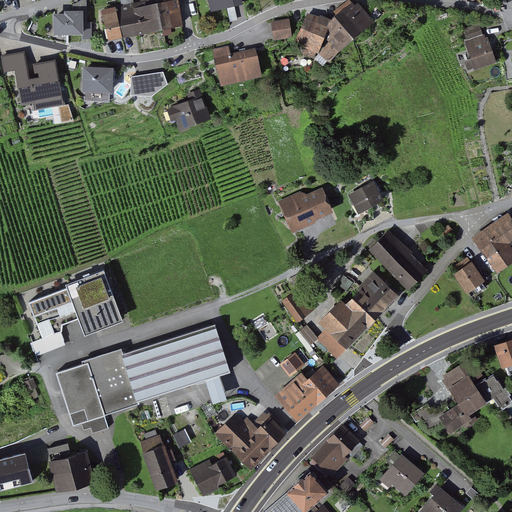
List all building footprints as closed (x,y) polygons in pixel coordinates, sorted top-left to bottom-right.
[(184,27),(179,0),(157,0),(151,1),(157,32),(184,27)] [(243,0),(206,0),(209,13),(227,10),(245,6),(243,0)] [(118,8),(105,10),(111,41),(157,32),(151,1),(118,8)] [(331,24),(309,15),(297,43),(332,65),(340,53),(373,23),(355,2),(331,24)] [(83,22),(83,11),(65,11),(65,16),(58,16),(53,16),(54,36),(84,35),(83,22)] [(292,40),(289,21),(270,24),(273,43),(292,40)] [(91,22),(83,22),(84,35),(84,39),(91,39),(91,22)] [(488,34),(466,42),(477,70),(499,62),(488,34)] [(229,46),(214,49),(221,82),(262,72),(256,48),(239,52),(231,54),(229,46)] [(34,103),(24,52),(2,57),(5,72),(15,70),(22,105),(34,103)] [(34,65),(36,78),(30,79),(36,110),(63,104),(55,61),(48,62),(34,65)] [(113,93),(114,68),(102,67),(85,66),(83,91),(113,93)] [(163,72),(131,77),(131,95),(151,96),(168,84),(163,72)] [(210,115),(200,89),(187,94),(189,99),(174,104),(174,106),(168,109),(172,118),(177,116),(181,126),(210,115)] [(372,179),(348,192),(359,212),(383,199),(372,179)] [(302,187),(278,198),(292,230),(334,212),(323,186),(305,193),(302,187)] [(511,218),(509,214),(485,231),(475,238),(491,260),(498,271),(511,260),(511,218)] [(448,225),(442,231),(448,236),(454,230),(448,225)] [(409,286),(424,270),(417,263),(407,253),(410,250),(386,230),(368,250),(409,286)] [(225,272),(220,260),(206,265),(211,277),(225,272)] [(475,270),(470,263),(456,272),(471,294),(485,285),(475,270)] [(84,321),(90,335),(127,320),(106,270),(70,285),(71,290),(84,321)] [(374,272),(351,297),(377,321),(400,296),(374,272)] [(71,290),(30,303),(43,339),(62,332),(66,327),(84,321),(71,290)] [(293,295),(283,302),(299,324),(309,317),(293,295)] [(313,338),(339,362),(377,321),(351,297),(313,338)] [(77,425),(234,373),(217,323),(60,374),(77,425)] [(300,333),(308,337),(313,329),(305,325),(300,333)] [(31,344),(36,357),(66,345),(62,332),(43,339),(31,344)] [(511,340),(497,345),(507,375),(511,373),(511,340)] [(303,350),(282,366),(293,379),(313,364),(303,350)] [(443,416),(454,433),(475,418),(472,414),(495,399),(503,409),(511,403),(511,397),(495,373),(478,384),(464,363),(445,376),(463,403),(443,416)] [(305,372),(278,395),(298,418),(340,382),(326,366),(310,379),(305,372)] [(237,415),(217,435),(254,470),(287,435),(268,417),(250,428),(237,415)] [(374,422),(370,418),(361,426),(365,430),(374,422)] [(345,427),(314,458),(330,474),(361,444),(345,427)] [(180,446),(192,440),(186,428),(174,434),(180,446)] [(393,439),(389,434),(380,442),(385,447),(393,439)] [(161,435),(141,442),(157,490),(177,483),(161,435)] [(0,489),(32,481),(25,451),(0,457),(0,489)] [(96,483),(88,451),(50,460),(59,492),(96,483)] [(225,454),(191,471),(204,497),(238,479),(225,454)] [(401,456),(382,479),(388,483),(390,481),(407,495),(424,475),(409,463),(401,456)] [(311,469),(288,488),(305,508),(328,488),(311,469)] [(355,483),(349,477),(339,486),(345,492),(355,483)] [(480,494),(471,487),(469,490),(467,492),(475,500),(480,494)] [(310,511),(305,508),(288,488),(262,511),(310,511)] [(358,493),(352,488),(346,494),(352,500),(358,493)] [(441,489),(421,511),(461,511),(465,508),(441,489)]
